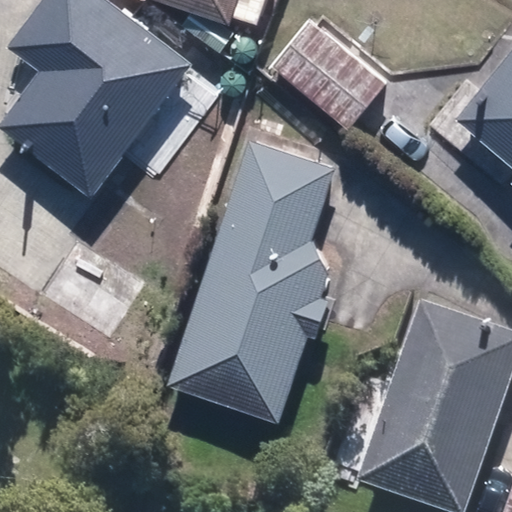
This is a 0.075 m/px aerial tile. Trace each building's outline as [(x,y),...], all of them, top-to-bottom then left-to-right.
[(11,121),(101,188),(197,58),(118,0),(48,0),(16,44),(50,69),(11,121)] [(181,0),(240,19),(245,0),(181,0)] [(391,79),(318,15),(278,60),(351,124),(391,79)] [(511,56),(466,110),(511,149),(511,56)] [(344,161),(261,134),(180,380),(285,415),(335,265),(312,258),(344,161)] [(82,240),(43,299),(113,344),(151,284),(82,240)] [(456,511),(471,511),(511,393),(511,328),(433,302),(371,483),(456,511)]
